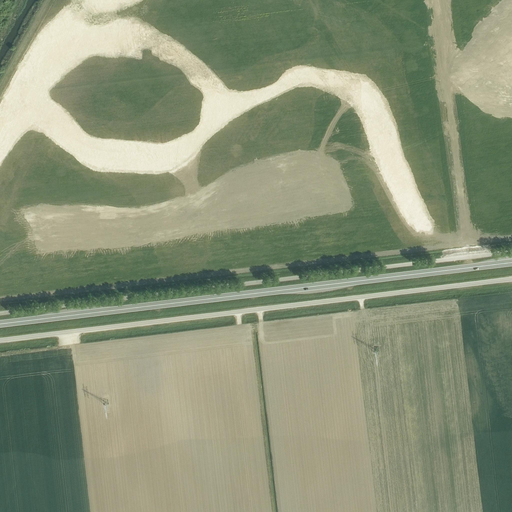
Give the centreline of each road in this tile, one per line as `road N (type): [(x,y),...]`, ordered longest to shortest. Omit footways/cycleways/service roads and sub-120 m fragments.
road 1 (unclassified): [(0,313),(511,251)]
road 2 (trunk): [(0,324),(511,262)]
road 3 (unclassified): [(0,340),(511,279)]
